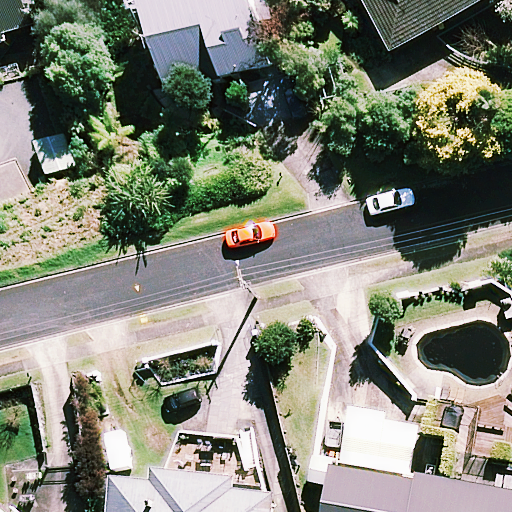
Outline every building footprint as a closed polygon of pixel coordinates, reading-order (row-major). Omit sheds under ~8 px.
[(0,0),(0,37),(41,27),(34,0),(0,0)] [(273,64),(258,0),(149,0),(170,89),(273,64)] [(494,0),(369,0),(395,51),(494,0)] [(71,167),(67,135),(34,139),(37,171),(71,167)] [(423,422),(348,409),(330,511),(511,511),(511,490),(414,474),(423,422)] [(248,480),(118,472),(115,511),(277,511),(279,491),(247,490),(248,480)]
